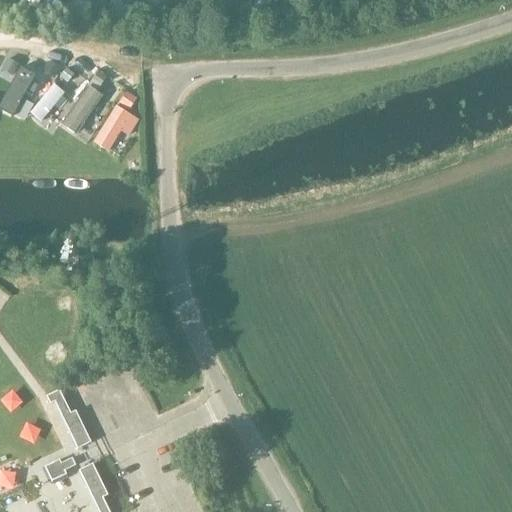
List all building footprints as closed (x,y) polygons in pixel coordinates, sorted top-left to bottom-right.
[(38,72),(9,63),(0,91),(0,106),(7,109),(14,83),(33,89),(38,72)] [(55,122),(75,133),(106,77),(87,66),(55,122)] [(46,76),(24,108),(39,119),(62,87),(46,76)] [(113,84),(89,140),(106,147),(115,127),(125,131),(133,111),(125,108),(132,92),(113,84)] [(77,449),(89,443),(74,412),(69,415),(57,392),(46,397),(50,404),(53,402),(77,449)] [(70,460),(60,465),(58,461),(44,468),(51,482),(64,475),(63,472),(74,466),(70,460)] [(107,511),(101,498),(105,496),(91,466),(79,471),(98,511),(107,511)]
